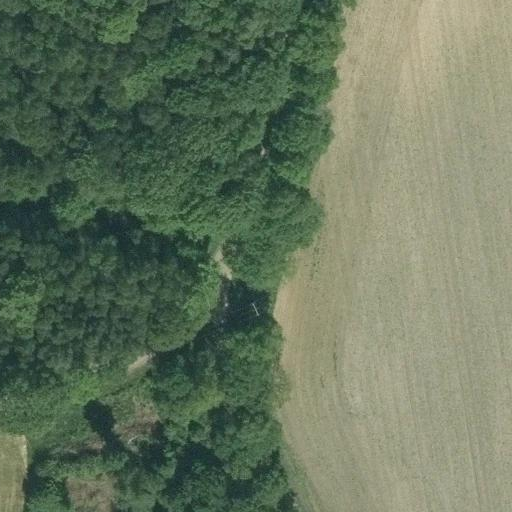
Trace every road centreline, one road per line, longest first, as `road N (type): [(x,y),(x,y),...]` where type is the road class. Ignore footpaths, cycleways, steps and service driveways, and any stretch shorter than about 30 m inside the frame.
road 1 (residential): [(216,297),(256,191),(291,0)]
road 2 (residential): [(0,407),(100,373),(216,297)]
road 3 (residential): [(216,297),(235,511)]
